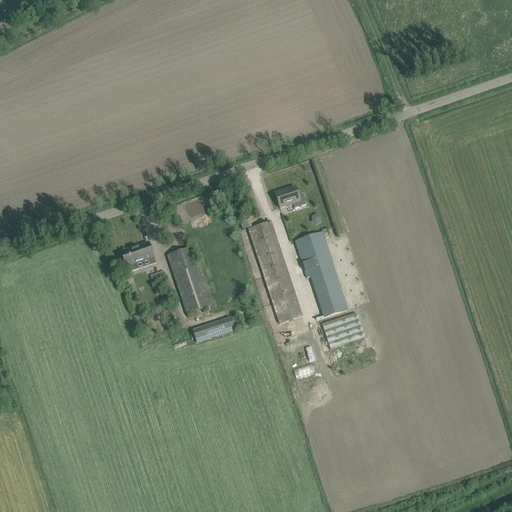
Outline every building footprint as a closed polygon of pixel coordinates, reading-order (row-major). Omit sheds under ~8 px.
[(276,195),(275,195),(280,209),(293,205),(295,210),(306,206),(303,195),(298,197),(295,188),(287,191),(287,192),(276,195)] [(250,219),(240,222),(243,231),(252,228),(250,219)] [(248,242),(252,241),(280,325),(302,317),(271,223),(245,231),(248,242)] [(308,248),(298,252),(302,264),(318,312),(324,310),(327,318),(348,311),(324,238),(328,237),(326,230),(322,232),(322,234),(305,239),(308,248)] [(136,265),(153,259),(148,244),(120,253),(127,274),(138,270),(136,265)] [(211,308),(205,291),(191,249),(167,257),(187,316),(211,308)] [(158,275),(150,277),(152,285),(166,280),(163,271),(157,273),(158,275)] [(331,350),(367,339),(360,313),(323,324),(331,350)] [(235,331),(234,330),(231,319),(223,322),(227,333),(235,331)] [(295,368),(297,379),(317,375),(315,364),(295,368)]
